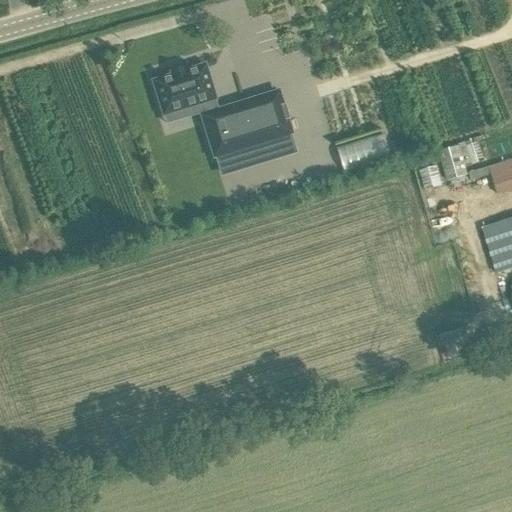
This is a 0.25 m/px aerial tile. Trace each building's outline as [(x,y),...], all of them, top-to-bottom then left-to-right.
[(246,67),(254,92),(275,84),(267,59),(246,67)] [(216,99),(207,68),(157,83),(165,109),(182,104),(184,109),(202,104),(206,116),(205,117),(216,155),(292,132),(281,94),(217,113),(214,100),(216,99)] [(477,136),(464,140),(472,164),(484,160),(477,136)] [(460,145),(438,151),(447,180),(468,175),(460,145)] [(511,160),(490,168),(500,203),(511,199),(511,160)] [(437,168),(420,172),(425,191),(442,187),(437,168)] [(511,219),(482,228),(496,274),(511,268),(511,219)]
